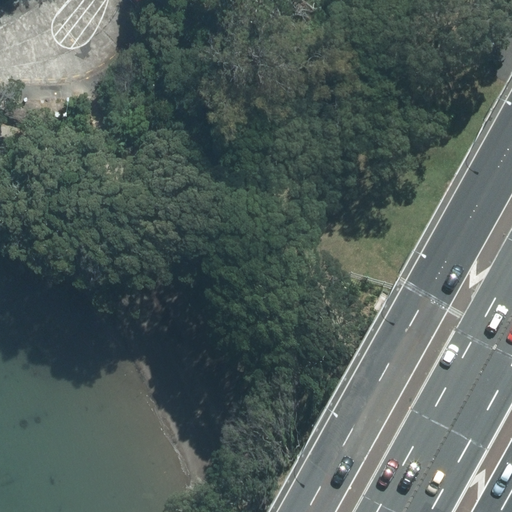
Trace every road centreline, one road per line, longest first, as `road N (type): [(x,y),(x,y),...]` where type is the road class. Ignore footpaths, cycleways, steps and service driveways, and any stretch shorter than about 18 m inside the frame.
road 1 (motorway): [(307,511),(511,142)]
road 2 (motorway): [(404,511),(511,317)]
